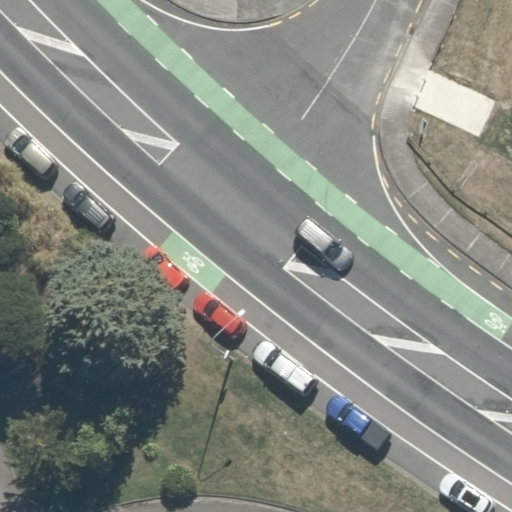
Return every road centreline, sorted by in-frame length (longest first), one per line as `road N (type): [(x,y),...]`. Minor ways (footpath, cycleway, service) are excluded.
road 1 (secondary): [(511,457),(431,407),(206,227),(0,39)]
road 2 (secondary): [(72,0),(165,91),(471,343),(511,368)]
